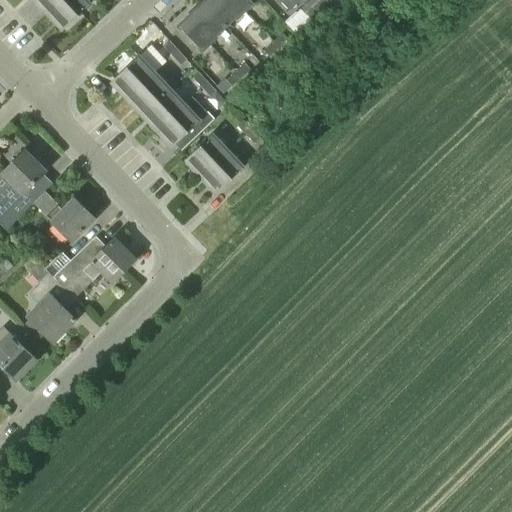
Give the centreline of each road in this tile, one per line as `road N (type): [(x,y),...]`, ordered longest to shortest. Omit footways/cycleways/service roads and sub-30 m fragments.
road 1 (residential): [(0,437),(155,287),(166,260),(154,229),(36,101)]
road 2 (residential): [(36,101),(143,0)]
